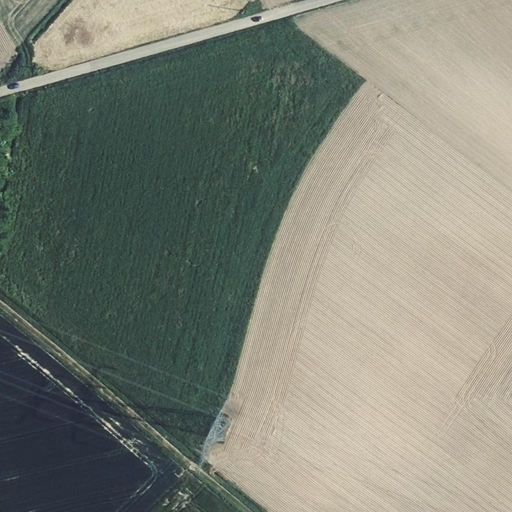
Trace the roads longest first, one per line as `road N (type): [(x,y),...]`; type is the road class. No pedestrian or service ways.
road 1 (residential): [(0,90),(322,0)]
road 2 (track): [(250,511),(0,301)]
